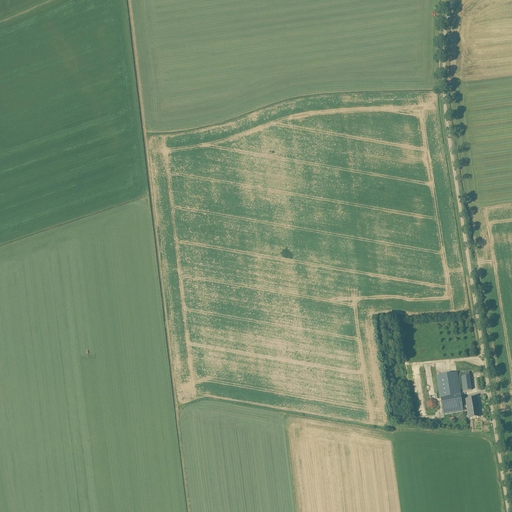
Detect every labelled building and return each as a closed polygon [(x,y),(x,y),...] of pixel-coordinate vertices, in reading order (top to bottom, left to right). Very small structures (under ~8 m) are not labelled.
[(440,398),(461,395),(458,377),(457,372),(436,376),(440,398)] [(471,383),(462,384),(463,392),(472,390),(471,383)] [(443,415),(444,415),(463,412),(463,411),(462,407),(461,397),(461,395),(440,398),(441,400),(443,415)] [(466,406),(462,407),(463,411),(467,411),(468,419),(480,417),(477,398),(465,400),(466,406)] [(426,400),(426,408),(436,408),(435,399),(426,400)]
